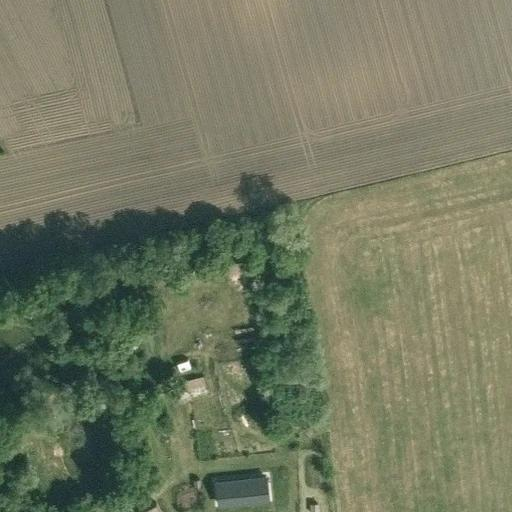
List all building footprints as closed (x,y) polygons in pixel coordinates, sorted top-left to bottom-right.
[(174,257),(150,263),(155,284),(180,280),(174,257)] [(193,360),(182,365),(188,379),(199,374),(193,360)] [(185,405),(211,398),(209,391),(183,398),(185,405)] [(267,475),(216,480),(219,503),(269,498),(267,475)] [(193,480),(194,488),(203,487),(202,478),(193,480)] [(160,511),(156,502),(138,511),(160,511)]
